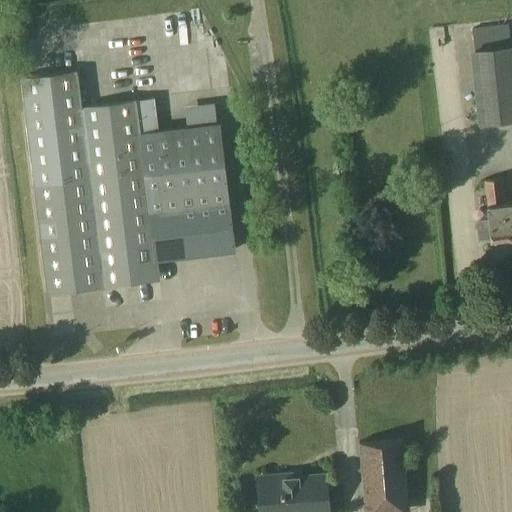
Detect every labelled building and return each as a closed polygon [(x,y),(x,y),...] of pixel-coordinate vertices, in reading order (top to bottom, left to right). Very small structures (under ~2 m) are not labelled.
[(511,43),(510,44),(508,24),(472,28),(474,48),(470,49),(478,123),(511,119),(511,43)] [(81,107),(77,72),(22,79),(48,291),(158,278),(156,259),(234,249),(219,123),(157,130),(153,98),(81,107)] [(511,202),(505,204),(502,178),(485,180),(490,219),(476,220),(479,241),(511,236),(511,237),(511,202)] [(408,511),(404,439),(360,442),(364,511),(408,511)] [(301,476),(301,473),(261,476),(262,494),(259,495),(259,511),(328,511),(326,474),(301,476)]
